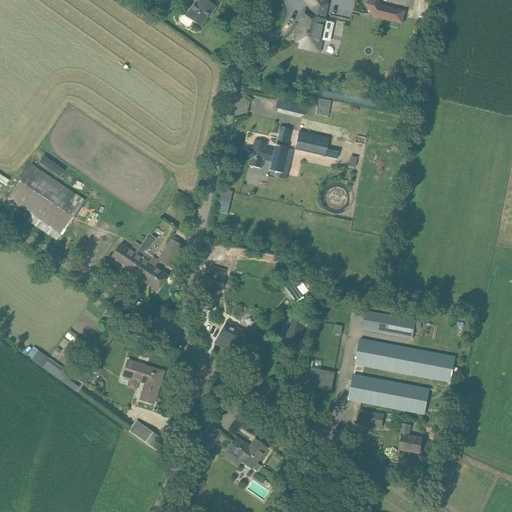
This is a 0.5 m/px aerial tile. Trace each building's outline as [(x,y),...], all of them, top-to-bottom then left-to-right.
[(215,7),(207,1),(205,0),(188,0),(195,4),(186,17),(181,14),(179,16),(179,18),(179,21),(180,23),(186,27),(189,26),(193,22),(200,27),(209,13),(210,15),(215,7)] [(305,0),(308,4),(310,8),(309,12),(311,13),(310,18),(304,17),(303,16),(302,16),(302,18),(301,24),(297,42),(300,42),(299,45),(299,47),(298,48),(300,48),(306,50),(319,52),(321,39),(329,41),(331,32),(323,30),(320,30),(322,21),(326,5),(322,0),(305,0)] [(371,0),(365,4),(370,12),(374,18),(379,19),(403,25),(406,11),(382,6),(378,0),(371,0)] [(330,101),(318,99),(315,115),(327,117),(330,101)] [(278,101),(276,109),(298,114),(305,116),(307,108),(300,106),(278,101)] [(275,144),(286,147),(291,129),(280,126),(275,144)] [(328,139),(298,133),(294,150),(325,157),(337,159),(339,152),(326,150),(328,139)] [(287,148),(287,147),(275,144),(274,150),(265,148),(266,142),(255,140),(253,149),(250,148),(247,160),(250,160),(249,166),(260,169),(262,160),(271,162),(269,171),(287,175),(293,150),(287,148)] [(30,165),(13,191),(7,199),(33,216),(29,222),(57,240),(84,200),(30,165)] [(231,195),(219,192),(214,212),(227,214),(231,195)] [(174,200),(179,204),(183,198),(178,194),(174,200)] [(207,240),(216,242),(218,230),(210,228),(207,240)] [(155,239),(148,234),(139,248),(124,270),(138,279),(149,264),(148,264),(140,258),(145,250),(147,252),(155,239)] [(184,248),(175,243),(171,240),(158,261),(171,269),(184,248)] [(124,270),(139,248),(133,245),(129,251),(119,244),(109,260),(124,270)] [(149,264),(138,279),(157,291),(167,277),(154,268),(158,261),(153,258),(148,264),(149,264)] [(208,274),(204,287),(208,288),(206,294),(216,297),(217,291),(221,292),(224,279),(223,278),(225,270),(212,266),(210,275),(208,274)] [(376,276),(374,286),(382,288),(384,277),(376,276)] [(304,298),(293,283),(284,289),(293,301),(294,300),(297,304),(304,298)] [(412,339),(416,321),(366,312),(362,330),(412,339)] [(281,316),(275,334),(285,337),(291,319),(281,316)] [(302,325),(291,321),(286,337),(289,338),(286,351),(293,353),(302,325)] [(256,339),(226,323),(214,343),(235,355),(237,351),(247,357),(256,339)] [(360,339),(355,366),(450,384),(455,357),(360,339)] [(65,377),(68,373),(38,350),(31,359),(61,382),(62,381),(67,385),(70,381),(65,377)] [(128,361),(125,370),(123,377),(145,384),(140,400),(153,404),(163,372),(143,366),(128,361)] [(331,381),(316,371),(309,381),(324,391),(331,381)] [(354,374),(349,401),(425,415),(430,389),(354,374)] [(357,423),(381,427),(383,416),(360,411),(357,423)] [(171,446),(163,441),(136,421),(129,431),(164,456),(171,446)] [(220,431),(206,424),(198,442),(211,449),(220,431)] [(419,452),(419,453),(422,439),(408,437),(410,426),(402,425),(400,436),(402,436),(400,449),(408,451),(408,450),(419,452)] [(236,438),(230,446),(228,450),(241,459),(240,461),(245,464),(244,466),(250,469),(251,468),(256,472),(260,466),(256,463),(266,449),(254,441),(249,448),(245,445),(236,438)] [(205,482),(193,478),(185,501),(196,505),(205,482)]
